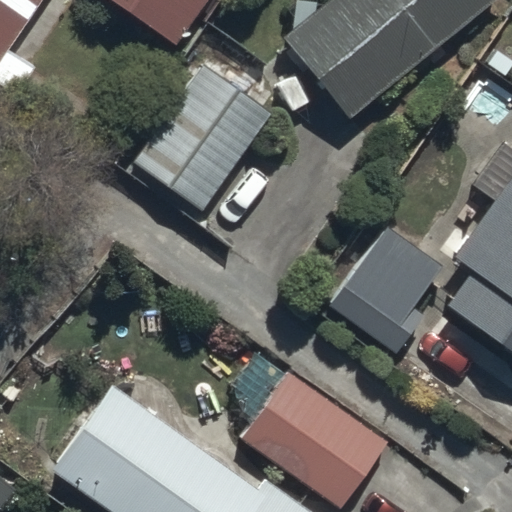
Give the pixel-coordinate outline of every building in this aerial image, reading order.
[(0,0),(0,38),(27,0),(0,0)] [(130,0),(164,24),(181,0),(130,0)] [(299,0),(274,21),(341,104),(469,0),(299,0)] [(126,149),(199,202),(277,94),(203,41),(126,149)] [(511,170),(427,289),(511,350),(511,170)] [(445,258),(381,212),(322,295),(386,340),(445,258)] [(229,419),(338,497),(385,431),(276,354),(229,419)] [(111,363),(45,454),(125,511),(316,511),(318,511),(111,363)] [(0,497),(15,477),(0,466),(0,497)]
